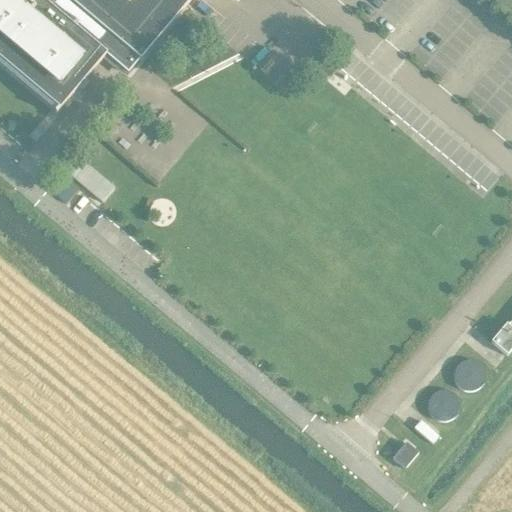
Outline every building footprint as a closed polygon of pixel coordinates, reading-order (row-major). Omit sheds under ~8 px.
[(0,0),(0,63),(58,112),(54,116),(56,118),(106,58),(128,77),(140,63),(193,0),(0,0)] [(76,158),(64,172),(103,204),(114,190),(76,158)] [(48,191),(66,205),(79,190),(61,175),(48,191)] [(490,344),(506,357),(511,349),(511,330),(505,325),(490,344)] [(470,387),(479,365),(467,360),(459,382),(470,387)] [(454,419),(452,392),(432,393),(434,420),(454,419)] [(392,460),(404,470),(418,455),(405,444),(392,460)] [(511,511),(511,451),(460,511),(511,511)]
